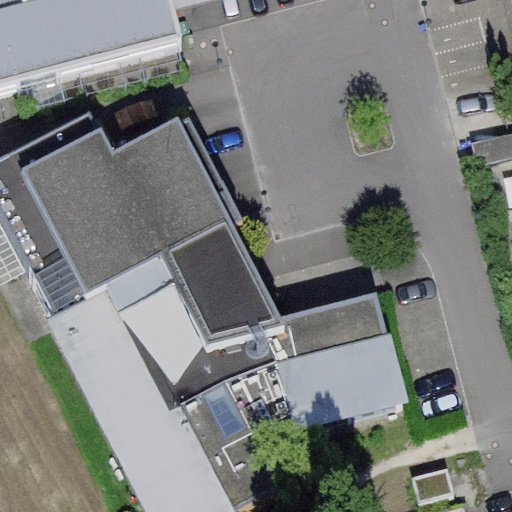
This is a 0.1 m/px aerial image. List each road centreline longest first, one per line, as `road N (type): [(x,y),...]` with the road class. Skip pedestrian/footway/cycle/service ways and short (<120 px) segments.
road 1 (residential): [(449,170),(412,6),(283,35),(320,199)]
road 2 (residential): [(511,442),(449,170)]
road 3 (residential): [(320,199),(449,170)]
